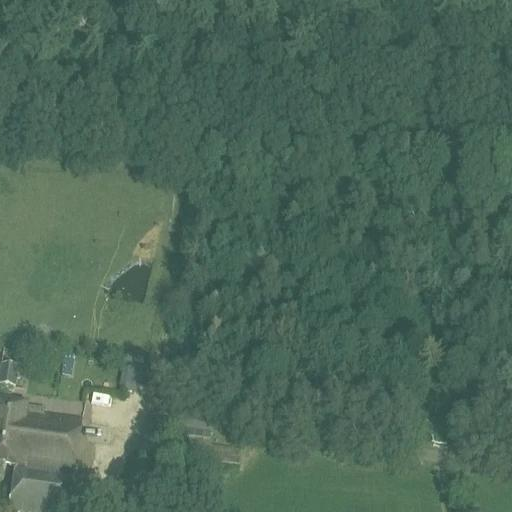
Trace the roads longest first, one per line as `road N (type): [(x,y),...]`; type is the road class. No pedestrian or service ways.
road 1 (track): [(511,142),(384,136),(253,144),(183,162),(0,162)]
road 2 (track): [(0,51),(216,0)]
